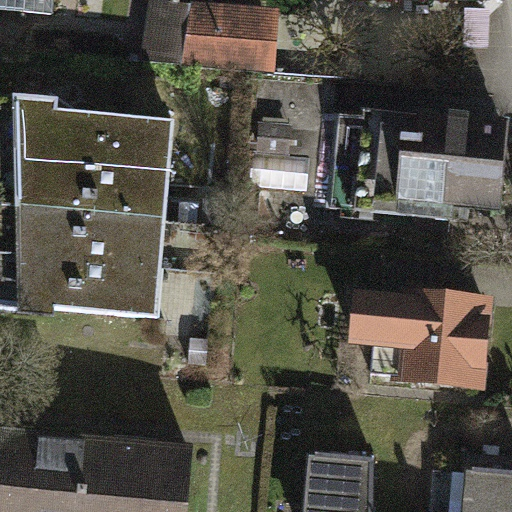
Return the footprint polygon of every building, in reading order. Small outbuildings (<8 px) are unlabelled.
[(190,61),(196,1),(186,0),(155,0),(149,56),(190,61)] [(281,70),(286,7),(205,0),(196,0),(196,1),(190,61),(190,63),(281,70)] [(488,0),(357,0),(358,9),(477,9),(488,0)] [(65,121),(64,108),(21,104),(0,101),(0,313),(165,323),(183,133),(65,121)] [(506,219),(511,153),(511,119),(369,107),(360,206),(506,219)] [(493,291),(403,284),(396,380),(486,387),(493,291)] [(0,506),(0,511),(195,511),(202,441),(8,423),(0,506)] [(370,511),(374,454),(308,450),(304,511),(370,511)] [(511,511),(511,470),(466,467),(462,511),(511,511)]
